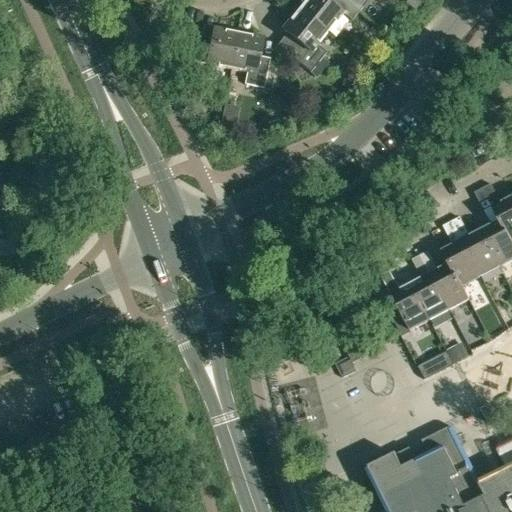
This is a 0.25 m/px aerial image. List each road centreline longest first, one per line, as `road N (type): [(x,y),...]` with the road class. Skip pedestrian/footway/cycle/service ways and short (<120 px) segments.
road 1 (residential): [(183,235),(341,150),(473,0)]
road 2 (secondary): [(94,68),(151,255)]
road 3 (secondary): [(183,235),(133,121),(94,68)]
road 4 (secondary): [(221,406),(207,303),(183,235)]
road 5 (residential): [(0,333),(151,255)]
road 6 (secondary): [(151,255),(190,354),(221,406)]
road 7 (unknown): [(503,150),(383,265)]
